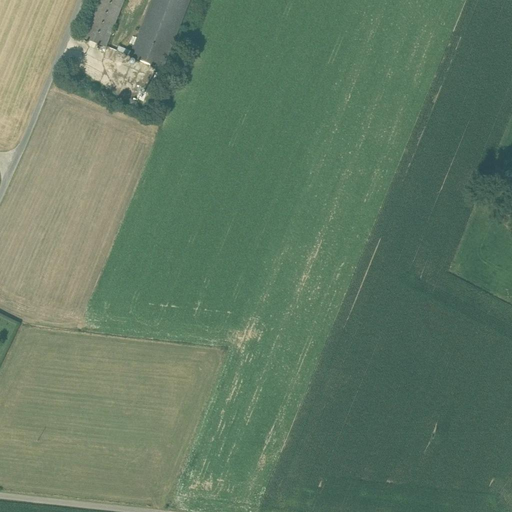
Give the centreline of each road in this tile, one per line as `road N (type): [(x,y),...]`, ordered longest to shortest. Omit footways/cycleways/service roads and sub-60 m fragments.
road 1 (track): [(78,0),(8,168)]
road 2 (track): [(0,496),(133,511)]
